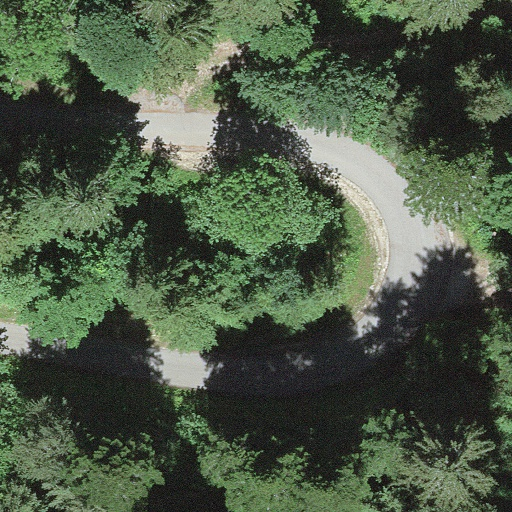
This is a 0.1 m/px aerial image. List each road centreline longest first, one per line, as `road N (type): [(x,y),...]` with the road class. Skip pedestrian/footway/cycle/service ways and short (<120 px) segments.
road 1 (unclassified): [(0,127),(152,130),(333,150),(404,194),(442,273),(420,323),(353,361),(273,381),(0,343)]
road 2 (track): [(511,23),(447,38),(246,54),(182,80),(152,130)]
